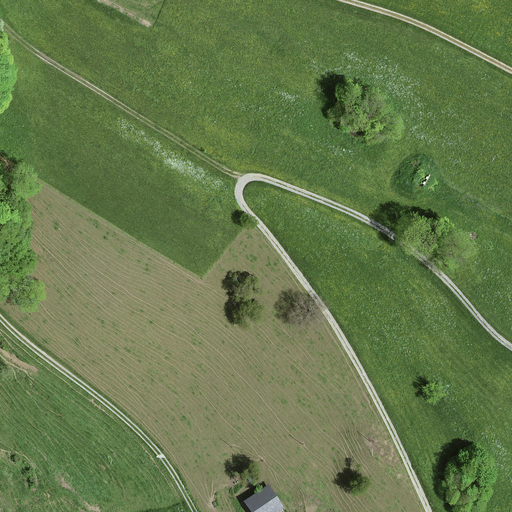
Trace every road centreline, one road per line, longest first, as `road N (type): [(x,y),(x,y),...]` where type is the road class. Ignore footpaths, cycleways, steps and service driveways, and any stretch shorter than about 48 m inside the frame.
road 1 (track): [(511,346),(390,235),(271,181),(238,184),(239,201),(337,324),(432,511)]
road 2 (track): [(197,511),(146,437),(4,320)]
road 3 (track): [(345,0),(511,72)]
